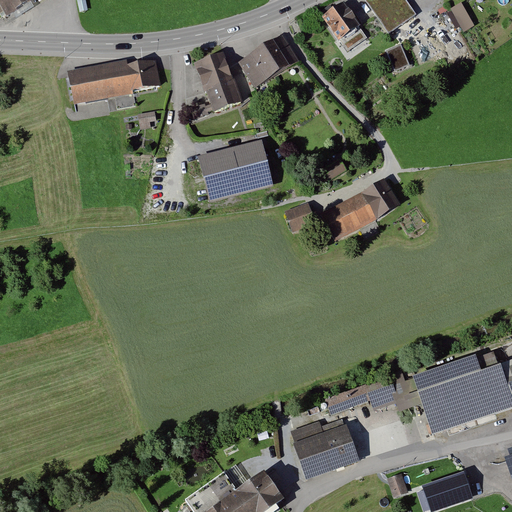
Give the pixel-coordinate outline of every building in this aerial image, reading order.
[(0,0),(0,6),(7,18),(35,0),(0,0)] [(415,15),(404,0),(365,0),(389,34),(415,15)] [(343,3),(320,18),(337,43),(360,27),(343,3)] [(280,39),(239,65),(254,90),(296,64),(280,39)] [(395,71),(410,67),(403,45),(389,49),(395,71)] [(224,54),(196,64),(213,111),(241,101),(224,54)] [(124,63),(63,74),(69,108),(131,97),(130,93),(160,88),(155,63),(125,69),(124,63)] [(152,122),(157,121),(157,112),(140,113),(141,130),(152,129),(152,122)] [(264,142),(200,158),(211,202),(275,186),(264,142)] [(338,163),(322,172),(327,182),(343,173),(338,163)] [(382,182),(317,217),(330,240),(395,205),(382,182)] [(306,205),(283,214),(290,235),(314,226),(306,205)] [(365,387),(326,401),(331,416),(370,403),(374,413),(397,405),(400,413),(422,406),(433,437),(511,409),(511,361),(498,367),(494,353),(393,388),(391,381),(365,390),(365,387)] [(323,422),(291,432),(306,482),(360,465),(347,422),(325,429),(323,422)] [(399,423),(376,431),(384,454),(407,446),(399,423)] [(431,511),(475,500),(467,469),(423,480),(431,511)] [(224,476),(186,502),(193,511),(267,511),(283,502),(264,475),(238,494),(224,476)] [(401,475),(387,480),(393,498),(407,493),(401,475)]
